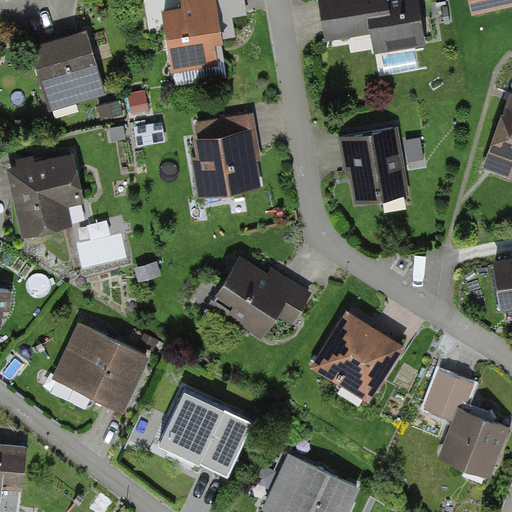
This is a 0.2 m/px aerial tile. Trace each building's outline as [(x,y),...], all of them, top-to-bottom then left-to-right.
[(183,0),(185,10),(166,13),(175,68),(217,60),(212,30),(220,28),(215,0),(183,0)] [(359,0),(324,6),(329,34),(374,27),(378,47),(424,40),(417,0),(359,0)] [(88,28),(30,45),(40,79),(49,110),(106,93),(97,62),(88,28)] [(511,102),(492,155),(511,162),(511,102)] [(141,142),(168,140),(167,120),(140,122),(141,142)] [(401,125),(342,133),(352,205),(411,197),(401,125)] [(259,128),(193,134),(200,200),(265,194),(259,128)] [(411,158),(426,156),(425,135),(410,136),(411,158)] [(72,156),(12,169),(25,231),(64,223),(59,199),(80,195),(72,156)] [(279,283),(239,258),(211,303),(261,333),(275,310),(291,320),(309,292),(284,276),(279,283)] [(511,260),(496,263),(503,304),(511,302),(511,260)] [(11,290),(0,288),(0,324),(7,325),(11,290)] [(399,346),(348,314),(316,364),(368,396),(399,346)] [(148,355),(81,324),(57,375),(123,407),(148,355)] [(508,422),(463,404),(471,385),(455,379),(443,411),(458,417),(444,452),(489,470),(508,422)] [(252,421),(186,390),(162,441),(228,472),(252,421)] [(27,443),(0,440),(0,508),(21,511),(27,443)] [(345,511),(358,485),(291,454),(267,506),(278,511),(345,511)]
